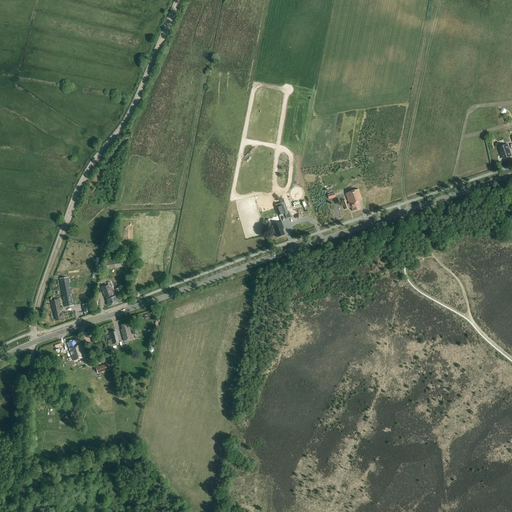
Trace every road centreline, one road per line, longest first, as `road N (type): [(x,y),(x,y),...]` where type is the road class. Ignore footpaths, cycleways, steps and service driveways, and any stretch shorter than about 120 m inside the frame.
road 1 (tertiary): [(32,343),(511,175)]
road 2 (track): [(33,333),(76,199),(131,116),(179,0)]
road 3 (unclassified): [(21,511),(32,343)]
road 4 (track): [(405,227),(422,234),(457,279),(473,323)]
